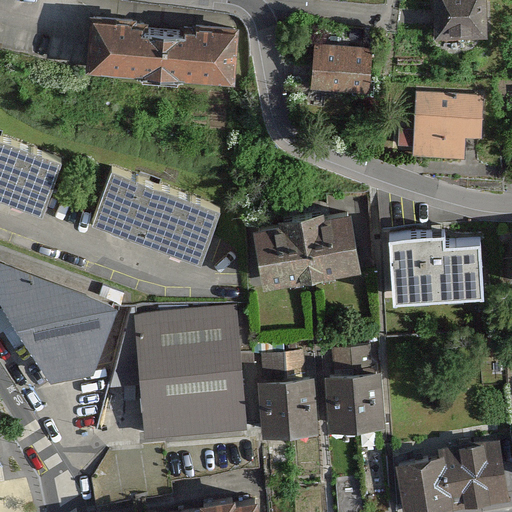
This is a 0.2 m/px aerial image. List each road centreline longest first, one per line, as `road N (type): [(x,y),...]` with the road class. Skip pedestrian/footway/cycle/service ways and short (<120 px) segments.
road 1 (residential): [(249,0),(260,8),(280,115),(295,138),(446,192),(511,201)]
road 2 (residential): [(57,511),(50,479),(0,393)]
